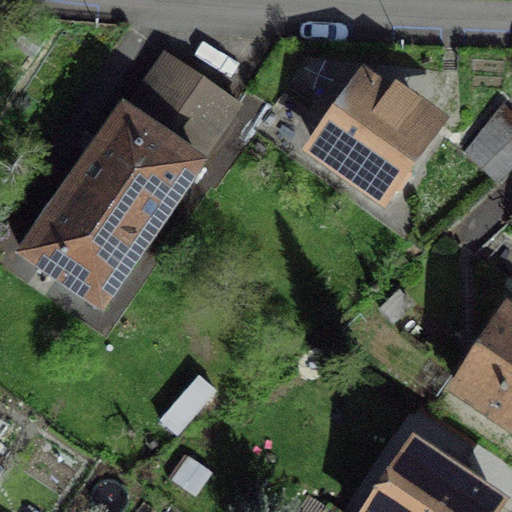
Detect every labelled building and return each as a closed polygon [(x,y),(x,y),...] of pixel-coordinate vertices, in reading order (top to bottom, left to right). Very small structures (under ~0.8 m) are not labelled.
[(251,110),(177,60),(146,105),(154,111),(219,157),(251,110)] [(416,107),(382,79),(325,154),(407,220),(475,135),(423,93),(416,107)] [(124,329),(235,179),(141,117),(30,270),(124,329)] [(511,322),(463,391),(511,425),(511,322)] [(0,476),(31,428),(0,408),(0,476)] [(511,511),(511,497),(432,443),(383,511),(511,511)]
